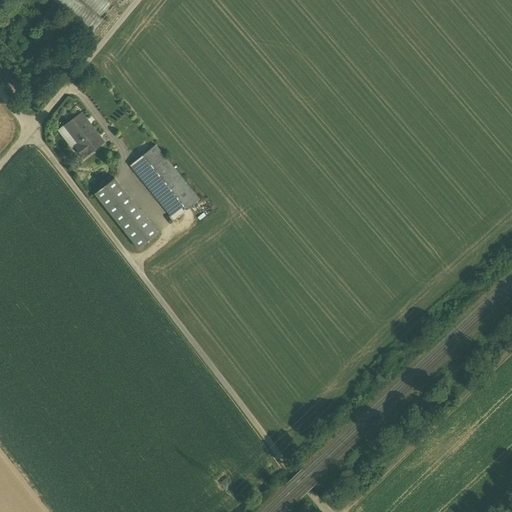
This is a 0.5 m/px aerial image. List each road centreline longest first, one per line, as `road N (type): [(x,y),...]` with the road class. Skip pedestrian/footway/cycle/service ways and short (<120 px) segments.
road 1 (unclassified): [(29,130),(322,511)]
road 2 (track): [(343,511),(511,346)]
road 3 (unclassified): [(29,130),(136,0)]
